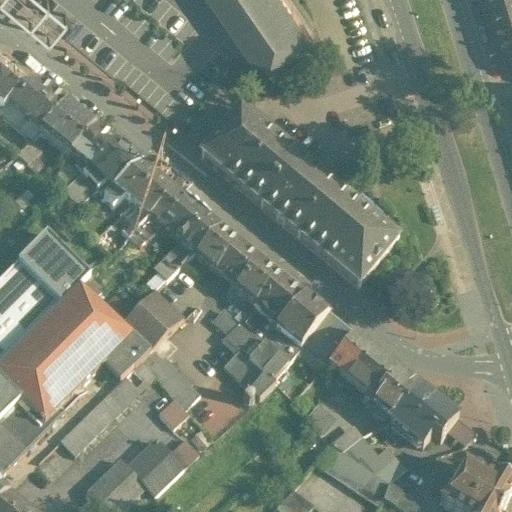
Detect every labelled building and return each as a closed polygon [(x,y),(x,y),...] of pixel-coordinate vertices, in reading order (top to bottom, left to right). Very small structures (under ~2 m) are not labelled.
[(214,0),(264,71),(311,37),(285,0),(214,0)] [(511,0),(488,0),(492,11),(511,5),(511,0)] [(511,5),(492,11),(500,41),(501,41),(511,37),(511,5)] [(511,37),(501,41),(511,76),(511,37)] [(0,54),(0,81),(14,65),(0,54)] [(14,65),(0,81),(0,111),(3,114),(8,109),(7,108),(32,80),(14,65)] [(67,109),(32,80),(7,108),(8,109),(40,136),(67,109)] [(96,132),(67,109),(40,136),(39,137),(68,162),(70,160),(96,132)] [(299,162),(242,115),(240,113),(238,115),(203,158),(201,160),(203,162),(204,162),(229,184),(228,185),(233,189),(234,187),(260,209),(299,242),(300,242),(356,289),(359,291),(361,289),(361,288),(396,246),(398,243),(395,241),(338,194),(339,194),(299,162)] [(96,132),(70,160),(81,169),(76,173),(82,179),(90,171),(89,171),(114,148),(96,132)] [(30,148),(17,161),(35,177),(41,171),(34,164),(41,157),(30,148)] [(142,170),(114,148),(90,171),(96,177),(87,191),(101,206),(107,201),(114,195),(142,170)] [(142,170),(114,195),(107,201),(112,206),(120,200),(132,209),(158,183),(142,170)] [(79,181),(66,194),(88,218),(101,206),(87,191),(79,181)] [(158,183),(132,209),(142,218),(136,224),(135,222),(121,237),(129,244),(129,243),(128,243),(149,224),(176,197),(158,183)] [(176,197),(149,224),(128,243),(129,243),(140,253),(160,232),(171,242),(198,215),(176,197)] [(198,215),(171,242),(182,251),(155,277),(166,287),(193,260),(193,259),(219,233),(198,215)] [(283,285),(220,233),(219,233),(193,259),(193,260),(257,312),(280,290),(279,290),(283,285)] [(280,290),(257,312),(254,314),(276,334),(299,354),(300,354),(328,320),(284,285),(283,285),(279,290),(280,290)] [(420,287),(413,294),(424,304),(431,296),(420,287)] [(121,331),(79,293),(0,372),(0,385),(21,407),(44,430),(83,391),(104,370),(132,342),(121,331)] [(154,298),(121,331),(132,342),(150,358),(151,357),(183,325),(154,298)] [(239,329),(224,316),(214,327),(228,339),(239,329)] [(354,342),(328,320),(300,354),(299,354),(295,359),(301,364),(308,355),(328,371),(354,342)] [(228,339),(222,345),(237,359),(224,373),(259,405),(275,390),(272,387),(287,370),(287,369),(269,353),(272,350),(267,346),(262,352),(239,329),(228,339)] [(132,342),(104,370),(120,387),(133,375),(139,369),(150,358),(132,342)] [(422,396),(354,342),(328,371),(337,378),(334,382),(339,386),(342,382),(362,398),(359,402),(363,406),(367,402),(384,417),(392,424),(422,396)] [(192,389),(164,364),(162,366),(151,357),(150,358),(139,369),(154,385),(173,405),(184,416),(200,400),(190,391),(192,389)] [(301,364),(295,359),(287,369),(288,370),(287,370),(272,387),(275,390),(293,406),(305,393),(294,384),(307,369),(301,364)] [(133,375),(59,448),(75,463),(154,385),(139,369),(133,375)] [(0,426),(21,407),(0,385),(0,426)] [(21,407),(0,426),(0,483),(87,395),(83,391),(44,430),(21,407)] [(392,424),(390,427),(423,453),(433,440),(440,446),(458,424),(422,396),(392,424)] [(184,416),(173,405),(158,420),(172,435),(188,420),(184,416)] [(303,422),(320,437),(333,423),(315,408),(303,422)] [(352,436),(332,451),(342,457),(358,445),(352,436)] [(358,445),(342,457),(376,480),(396,463),(386,453),(378,461),(362,442),(358,445)] [(185,446),(169,461),(183,476),(199,461),(185,446)] [(169,461),(157,448),(128,475),(128,476),(146,495),(154,503),(183,476),(169,461)] [(332,451),(330,450),(329,451),(315,468),(380,511),(381,509),(382,504),(383,505),(388,489),(389,488),(376,480),(342,457),(332,451)] [(396,463),(376,480),(389,488),(403,475),(405,474),(396,463)] [(128,475),(120,467),(87,498),(99,511),(127,511),(146,495),(128,476),(128,475)] [(493,486),(462,468),(439,507),(448,511),(503,511),(505,509),(505,507),(511,494),(511,488),(496,480),(493,486)] [(403,498),(388,489),(383,505),(395,511),(403,498)] [(312,511),(292,497),(277,511),(312,511)] [(25,511),(8,498),(0,506),(0,511),(25,511)] [(418,511),(421,508),(403,498),(395,511),(418,511)]
